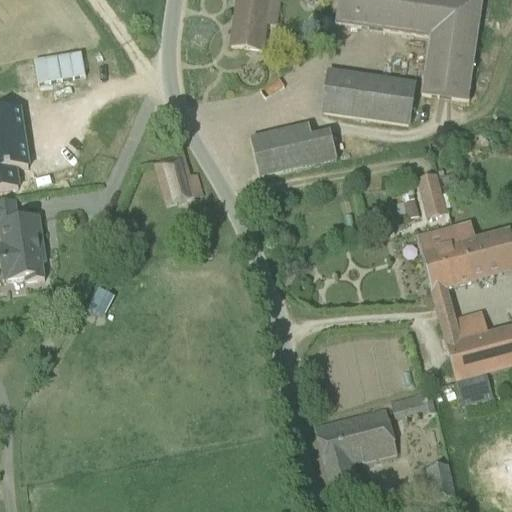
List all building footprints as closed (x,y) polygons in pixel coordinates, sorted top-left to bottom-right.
[(238,0),(231,51),(262,55),(266,28),(276,30),(280,3),(257,0),(238,0)] [(469,106),(484,1),(478,0),(339,0),(336,28),(430,42),(421,99),(469,106)] [(81,57),(34,65),(38,89),(85,81),(81,57)] [(323,117),(409,130),(415,88),(329,76),(323,117)] [(0,195),(18,193),(15,175),(28,173),(19,114),(0,116),(0,195)] [(309,130),(250,144),(259,183),(337,165),(331,137),(312,142),(309,130)] [(185,164),(183,160),(182,156),(183,155),(182,154),(175,156),(175,157),(176,157),(177,162),(154,168),(160,187),(161,192),(166,211),(195,203),(195,202),(189,181),(185,164)] [(189,181),(195,202),(203,200),(197,178),(189,181)] [(445,218),(436,181),(418,185),(427,222),(445,218)] [(409,226),(419,223),(413,200),(405,202),(407,208),(397,211),(399,221),(407,219),(409,226)] [(2,252),(0,252),(0,261),(1,263),(3,263),(4,271),(3,271),(1,273),(2,281),(4,282),(6,282),(7,286),(25,283),(26,287),(45,285),(42,268),(45,268),(46,266),(44,255),(42,253),(40,254),(39,244),(42,243),(39,221),(18,224),(17,224),(0,226),(0,237),(2,248),(2,252)] [(451,233),(466,288),(511,275),(511,258),(506,237),(475,245),(471,227),(451,233)] [(451,233),(417,242),(435,310),(449,306),(445,294),(466,288),(451,233)] [(456,387),(487,379),(511,371),(511,332),(484,340),(478,319),(454,326),(449,306),(435,310),(456,387)] [(462,407),(481,402),(492,399),(487,379),(456,387),(462,407)] [(431,404),(428,396),(391,406),(395,424),(422,416),(423,421),(436,417),(432,404),(431,404)] [(409,511),(410,506),(395,503),(395,509),(380,507),(365,504),(358,480),(353,482),(349,470),(397,457),(385,413),(314,431),(326,476),(336,511),(341,511),(409,511)] [(448,470),(426,475),(434,507),(455,502),(448,470)]
